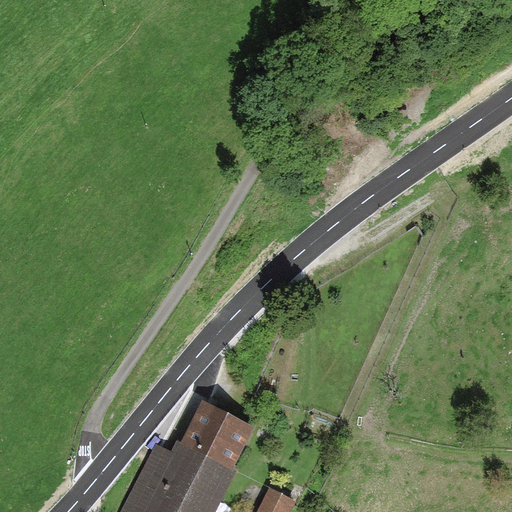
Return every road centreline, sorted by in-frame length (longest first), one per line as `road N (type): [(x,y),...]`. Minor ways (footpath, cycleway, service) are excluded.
road 1 (tertiary): [(68,511),(165,392),(303,251),(511,98)]
road 2 (track): [(423,0),(392,36),(300,110),(257,163),(103,405),(90,436),(91,462),(104,470)]
